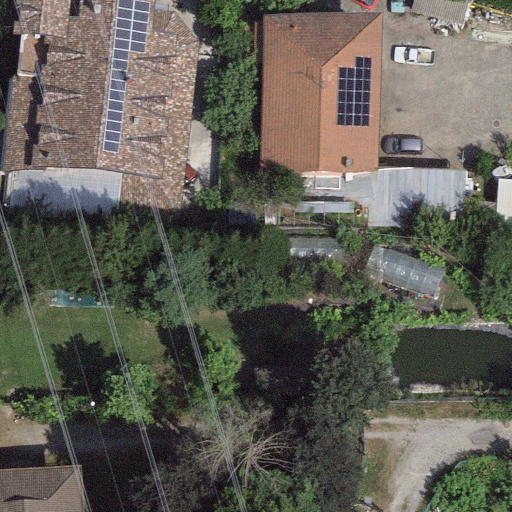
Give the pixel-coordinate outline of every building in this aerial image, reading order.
[(43,0),(26,0),(8,184),(166,200),(184,14),(43,0)] [(383,26),(260,20),(253,178),(375,184),(383,26)] [(464,222),(465,172),(386,171),(385,221),(464,222)] [(511,183),(499,183),(497,226),(511,227),(511,183)] [(81,511),(80,469),(0,472),(0,511),(81,511)]
